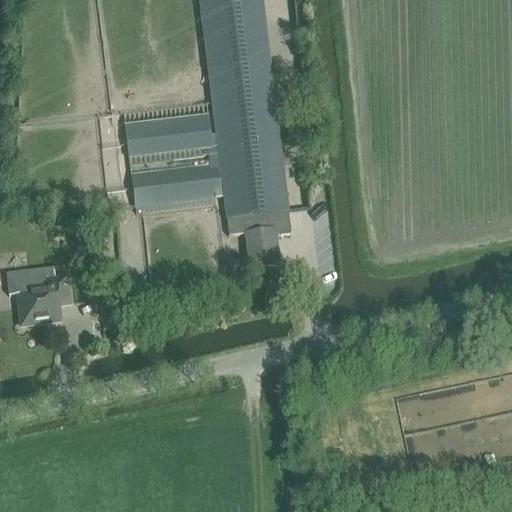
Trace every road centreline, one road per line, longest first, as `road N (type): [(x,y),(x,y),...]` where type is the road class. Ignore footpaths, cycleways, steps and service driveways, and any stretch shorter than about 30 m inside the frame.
road 1 (tertiary): [(0,419),(511,302)]
road 2 (track): [(266,511),(249,362)]
